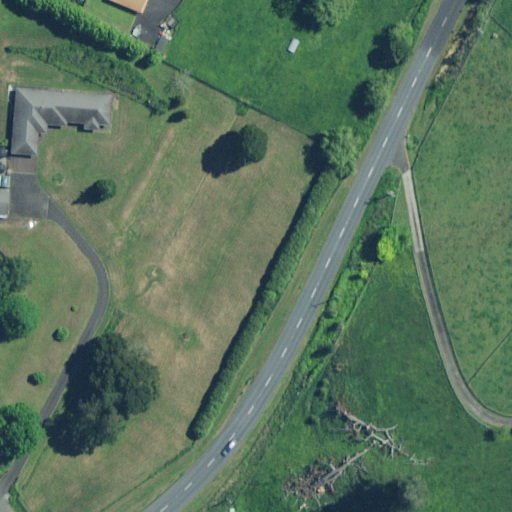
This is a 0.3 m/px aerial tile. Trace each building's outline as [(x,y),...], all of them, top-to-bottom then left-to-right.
[(80,8),(83,0),(73,0),(72,5),(80,8)] [(106,7),(91,0),(86,0),(80,12),(99,21),(106,7)] [(108,0),(141,13),(146,0),(108,0)] [(122,22),(107,15),(103,24),(118,31),(122,22)] [(169,40),(160,36),(154,50),(163,54),(169,40)] [(112,94),(15,88),(11,154),(37,156),(39,133),(47,134),(48,125),(66,127),(67,123),(84,124),(83,129),(98,130),(99,125),(110,126),(112,94)] [(8,191),(0,190),(0,217),(6,218),(8,191)]
